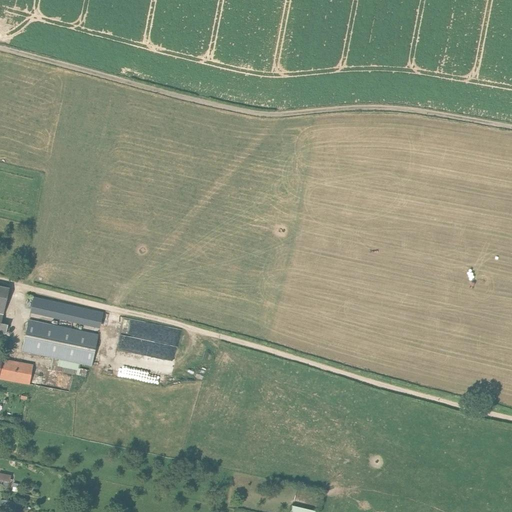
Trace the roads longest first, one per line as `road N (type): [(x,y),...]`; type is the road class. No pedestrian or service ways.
road 1 (track): [(0,280),(511,418)]
road 2 (track): [(0,48),(249,112),(381,107),(511,126)]
